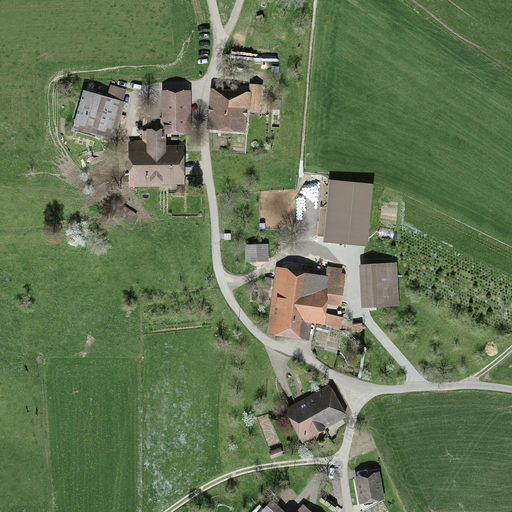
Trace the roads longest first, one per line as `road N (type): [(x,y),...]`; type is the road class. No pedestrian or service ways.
road 1 (unclassified): [(211,0),(219,40),(204,135),(222,283),(262,338),(359,386)]
road 2 (unclassified): [(359,386),(511,389)]
road 3 (unclassified): [(359,386),(343,461),(350,511)]
